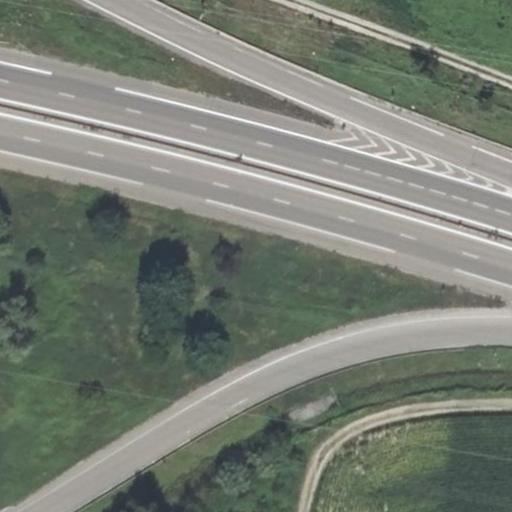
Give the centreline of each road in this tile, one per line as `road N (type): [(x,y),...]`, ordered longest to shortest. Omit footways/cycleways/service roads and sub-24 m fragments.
road 1 (trunk): [(511,216),(393,177),(0,80)]
road 2 (trunk): [(0,132),(271,196),(511,268)]
road 3 (trunk): [(42,511),(262,379),(328,351),(415,332),(511,326)]
road 4 (trunk): [(511,172),(266,71),(120,0)]
road 5 (track): [(511,86),(407,25),(263,0)]
road 6 (track): [(305,511),(308,473),(340,436),(397,415),(511,403)]
